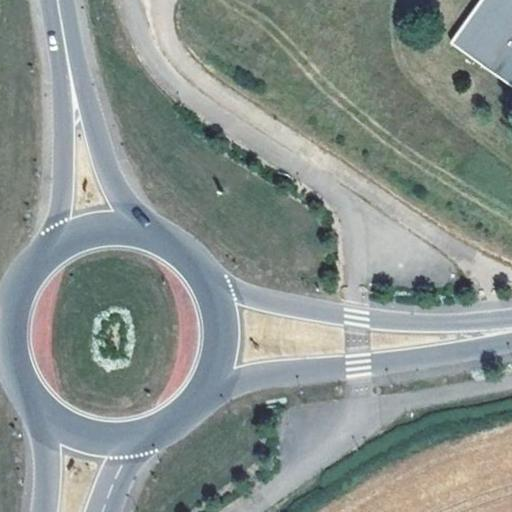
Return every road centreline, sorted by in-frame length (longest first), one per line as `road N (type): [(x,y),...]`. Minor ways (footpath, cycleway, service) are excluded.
road 1 (track): [(164,0),(173,52),(213,89),(511,287)]
road 2 (tertiary): [(207,394),(468,334)]
road 3 (tertiary): [(468,334),(211,288)]
road 4 (primary): [(54,250),(26,278),(11,313),(9,351),(21,388),(45,418)]
road 5 (primary): [(69,71),(54,250)]
road 6 (primary): [(132,232),(69,71)]
